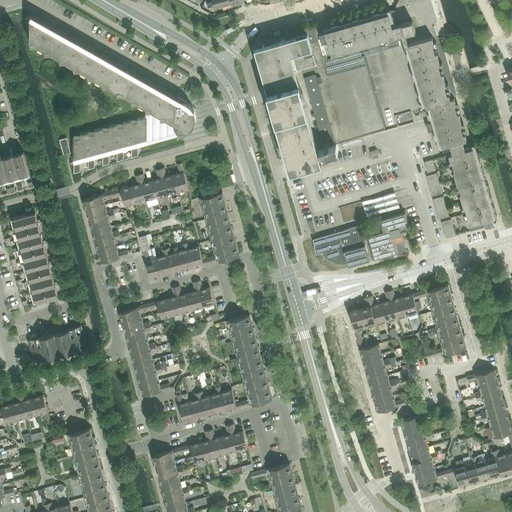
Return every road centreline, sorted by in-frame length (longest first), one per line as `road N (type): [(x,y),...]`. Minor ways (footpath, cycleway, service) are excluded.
road 1 (residential): [(398,475),(386,417),(452,396),(449,373),(480,361),(451,257)]
road 2 (residential): [(77,365),(117,344),(104,295),(249,261)]
road 3 (residential): [(176,85),(34,6),(0,6)]
road 4 (residential): [(110,453),(254,413)]
road 5 (tertiary): [(293,295),(255,163)]
road 6 (tertiary): [(334,432),(297,310)]
